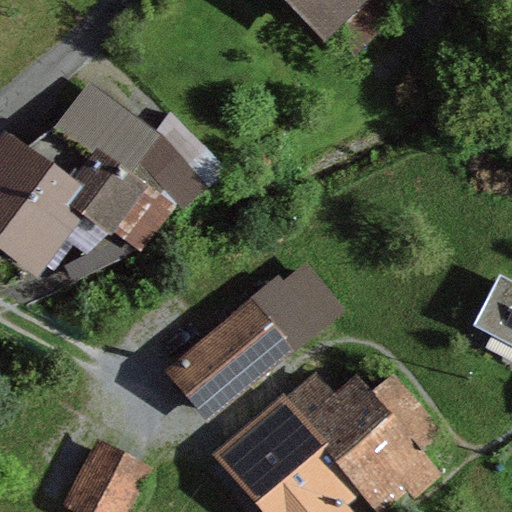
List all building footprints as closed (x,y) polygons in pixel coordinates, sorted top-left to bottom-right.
[(298,0),(320,22),(342,0),(298,0)] [(15,158),(0,178),(0,237),(41,268),(83,213),(133,251),(163,212),(123,181),(156,139),(96,93),(24,164),(15,158)] [(511,288),(498,281),(481,315),(511,330),(511,288)] [(276,288),(177,368),(214,413),(312,331),(276,288)] [(309,386),(224,456),(270,511),(339,511),(333,504),(356,486),(372,507),(400,478),(411,489),(427,475),(418,466),(425,460),(418,452),(437,434),(390,379),(341,425),(309,386)] [(97,452),(70,505),(83,511),(122,511),(142,475),(97,452)]
